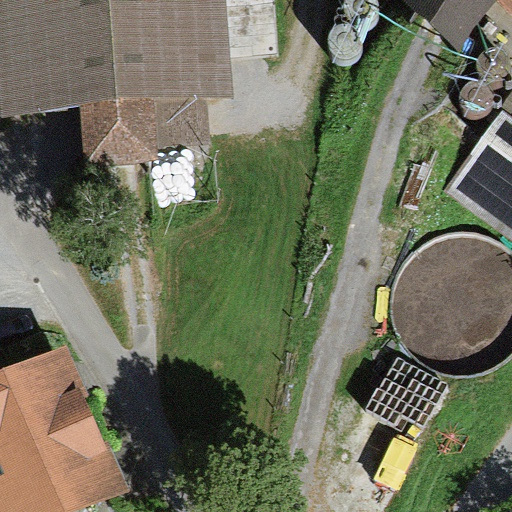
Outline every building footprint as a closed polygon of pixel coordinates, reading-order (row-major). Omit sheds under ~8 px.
[(207,0),(0,0),(0,118),(70,114),(74,166),(144,162),(141,109),(214,105),(207,0)] [(511,0),(396,0),(394,3),(448,48),(488,0),(495,0),(511,14),(511,0)] [(511,127),(499,118),(451,182),(511,227),(511,127)] [(511,260),(510,258),(485,246),(461,245),(459,245),(435,253),(417,268),(405,288),(400,311),(404,335),(415,356),(437,374),(460,381),(494,377),(511,365),(511,260)] [(0,511),(58,511),(114,486),(51,356),(0,380),(0,511)]
